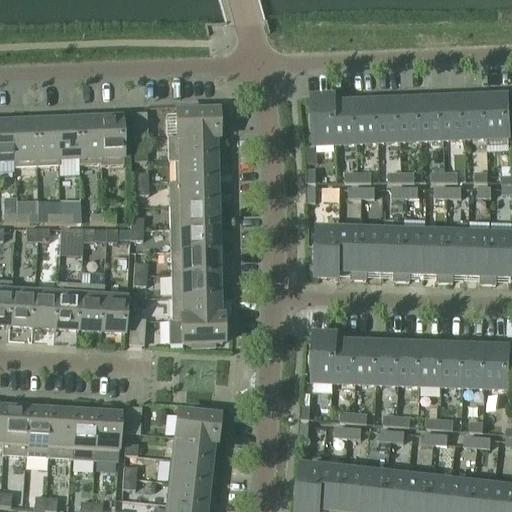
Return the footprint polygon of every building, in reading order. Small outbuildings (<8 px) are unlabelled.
[(314,150),(334,149),(333,103),(312,104),(313,117),(312,117),(312,120),(310,120),(308,120),(309,135),(310,135),(310,134),(313,134),(313,137),(314,137),(314,150)] [(356,148),(354,110),(334,110),(334,103),(333,103),(334,149),(356,148)] [(484,104),(485,143),(508,142),(507,103),(484,104)] [(464,144),(485,143),(484,104),(462,105),(464,144)] [(442,145),(464,144),(462,105),(441,106),(442,145)] [(421,146),(442,145),(441,106),(419,107),(421,146)] [(399,146),(421,146),(419,107),(398,108),(399,146)] [(378,147),(399,146),(398,108),(376,109),(378,147)] [(356,148),(378,147),(376,109),(354,110),(356,148)] [(166,142),(216,141),(215,117),(203,117),(203,114),(207,114),(207,113),(185,114),(185,115),(188,115),(188,117),(175,118),(176,141),(166,141),(166,142)] [(132,143),(145,142),(144,118),(131,119),(132,143)] [(98,124),(100,171),(122,170),(120,123),(98,124)] [(99,171),(100,171),(98,124),(76,125),(78,169),(99,168),(99,171)] [(77,169),(78,169),(76,125),(55,126),(56,170),(57,170),(57,164),(77,163),(77,169)] [(35,171),(56,170),(55,126),(33,127),(35,171)] [(13,172),(35,171),(33,127),(11,128),(13,172)] [(13,172),(11,128),(0,128),(0,166),(12,166),(13,172)] [(167,165),(214,164),(214,163),(213,163),(212,142),(216,142),(216,141),(166,142),(167,165)] [(133,166),(146,165),(145,154),(133,155),(133,166)] [(167,188),(215,186),(213,186),(213,164),(214,164),(167,165),(167,166),(176,165),(177,186),(167,187),(167,188)] [(306,174),(305,174),(305,188),(306,188),(315,188),(315,174),(306,174)] [(502,181),(501,182),(501,188),(501,191),(511,190),(511,181),(511,174),(501,174),(502,181)] [(134,189),(147,188),(146,177),(133,178),(134,189)] [(344,187),(358,187),(357,178),(344,178),(344,187)] [(357,178),(358,187),(371,187),(371,178),(357,178)] [(401,187),(400,178),(387,178),(387,187),(401,187)] [(400,178),(401,187),(414,187),(414,178),(400,178)] [(430,187),(444,187),(444,178),(430,178),(430,187)] [(444,178),(444,187),(457,187),(457,178),(444,178)] [(474,187),(487,187),(487,178),(474,178),(474,187)] [(168,210),(218,209),(214,209),(213,187),(215,187),(215,186),(167,188),(168,210)] [(147,188),(134,189),(134,200),(147,199),(147,188)] [(511,199),(511,190),(501,191),(502,200),(511,199)] [(306,194),(306,193),(305,193),(305,208),(306,208),(306,207),(315,207),(315,194),(306,194)] [(448,194),(447,203),(461,203),(460,193),(448,194)] [(491,203),(490,193),(477,193),(477,203),(491,203)] [(348,203),(361,203),(361,194),(348,194),(348,203)] [(361,194),(361,203),(374,203),(374,194),(361,194)] [(391,203),(404,203),(404,194),(391,194),(391,203)] [(404,194),(404,203),(417,203),(417,194),(404,194)] [(434,203),(447,203),(448,194),(434,194),(434,203)] [(168,233),(219,232),(218,209),(168,210),(168,233)] [(15,227),(15,218),(2,217),(2,227),(15,227)] [(15,218),(15,227),(28,227),(28,218),(15,218)] [(58,227),(58,218),(46,218),(45,227),(58,227)] [(58,218),(58,227),(71,228),(71,218),(58,218)] [(102,228),(102,218),(89,218),(89,228),(102,228)] [(102,218),(102,228),(115,228),(115,218),(102,218)] [(169,256),(219,255),(219,232),(168,233),(169,256)] [(36,246),(36,233),(25,233),(25,246),(36,246)] [(36,233),(36,246),(47,246),(47,233),(36,233)] [(141,245),(142,233),(129,233),(128,245),(141,245)] [(82,247),(82,234),(71,234),(70,246),(82,247)] [(82,234),(82,247),(93,247),(93,234),(82,234)] [(105,234),(105,247),(116,247),(116,234),(105,234)] [(336,282),(338,235),(318,235),(317,247),(317,251),(314,251),(314,250),(312,250),(312,265),(316,265),(316,268),(317,268),(316,281),(336,282)] [(358,285),(360,236),(338,235),(336,282),(338,282),(338,275),(351,275),(350,284),(358,285)] [(380,276),(381,237),(360,236),(358,285),(365,285),(366,276),(380,276)] [(401,286),(403,238),(381,237),(380,276),(394,277),(394,286),(401,286)] [(423,278),(424,239),(403,238),(401,286),(409,286),(409,277),(423,278)] [(444,288),(446,239),(424,239),(423,278),(437,278),(437,287),(444,288)] [(466,279),(468,240),(446,239),(444,288),(452,288),(452,278),(466,279)] [(488,289),(489,241),(468,240),(466,279),(480,279),(480,289),(488,289)] [(489,241),(488,289),(495,289),(495,280),(511,281),(511,242),(489,241)] [(169,279),(217,278),(217,277),(215,277),(215,256),(219,255),(169,256),(169,279)] [(132,279),(145,279),(146,268),(133,267),(132,279)] [(170,302),(218,300),(216,300),(215,278),(217,278),(169,279),(170,302)] [(145,291),(145,279),(132,279),(132,290),(145,291)] [(53,334),(56,287),(55,287),(55,296),(33,295),(31,333),(31,331),(53,333),(53,334)] [(76,336),(79,288),(56,287),(53,334),(54,335),(54,333),(76,334),(75,336),(76,336)] [(99,337),(102,290),(79,288),(76,336),(77,336),(77,334),(98,335),(98,337),(99,337)] [(102,290),(99,337),(100,337),(100,335),(122,337),(122,339),(123,339),(125,301),(102,299),(103,290),(102,290)] [(8,332),(10,294),(0,293),(0,329),(7,330),(7,332),(8,332)] [(31,333),(33,295),(10,294),(8,332),(9,330),(30,331),(30,333),(31,333)] [(170,324),(220,323),(220,322),(216,322),(216,301),(218,301),(218,300),(170,302),(170,324)] [(143,314),(144,302),(131,302),(130,313),(143,314)] [(220,323),(170,324),(170,325),(180,325),(181,348),(194,348),(194,350),(190,350),(190,352),(213,351),(213,350),(209,350),(209,347),(221,347),(220,323)] [(141,349),(143,325),(130,324),(128,348),(141,349)] [(333,388),(334,342),(314,341),(314,354),(313,354),(313,357),(310,357),(310,356),(309,356),(308,371),(310,371),(313,371),(312,374),(313,374),(312,387),(333,388)] [(354,388),(356,350),(335,349),(335,342),(334,342),(333,388),(354,388)] [(376,389),(377,350),(356,350),(354,388),(376,389)] [(398,390),(399,351),(377,350),(376,389),(398,390)] [(419,391),(420,352),(399,351),(398,390),(419,391)] [(441,391),(442,353),(420,352),(419,391),(441,391)] [(462,392),(464,353),(442,353),(441,391),(462,392)] [(484,393),(485,354),(464,353),(462,392),(484,393)] [(485,354),(484,393),(507,394),(508,355),(485,354)] [(300,410),(299,418),(299,424),(309,425),(309,411),(301,411),(301,410),(300,410)] [(24,461),(27,413),(26,413),(26,415),(5,414),(5,412),(4,412),(1,460),(24,461)] [(47,463),(50,415),(49,415),(49,416),(28,415),(28,413),(27,413),(24,461),(47,463)] [(124,437),(137,438),(139,413),(126,413),(124,437)] [(70,464),(73,416),(72,416),(72,418),(50,417),(50,415),(47,463),(70,464)] [(174,442),(214,446),(217,422),(205,421),(205,418),(209,419),(209,417),(186,415),(186,416),(190,417),(190,419),(176,418),(174,442)] [(93,455),(95,417),(95,419),(73,418),(73,416),(70,464),(71,464),(71,454),(93,455)] [(95,417),(93,455),(117,457),(119,419),(118,419),(118,421),(96,419),(96,417),(95,417)] [(353,428),(353,418),(340,417),(339,427),(353,428)] [(353,418),(353,428),(366,429),(367,419),(353,418)] [(396,431),(396,421),(383,420),(383,430),(396,431)] [(396,421),(396,431),(409,432),(410,422),(396,421)] [(439,434),(440,425),(426,424),(426,433),(439,434)] [(440,425),(439,434),(452,435),(453,426),(440,425)] [(482,437),(483,428),(469,427),(469,436),(482,437)] [(307,444),(308,431),(299,430),(298,430),(297,444),(298,444),(298,443),(307,444)] [(347,443),(348,434),(334,433),(334,442),(347,443)] [(348,434),(347,443),(360,444),(361,435),(348,434)] [(390,446),(391,437),(377,436),(377,445),(390,446)] [(391,437),(390,446),(403,447),(404,438),(391,437)] [(433,449),(434,440),(420,439),(420,448),(433,449)] [(434,440),(433,449),(446,450),(447,441),(434,440)] [(214,447),(214,446),(174,442),(171,464),(209,469),(209,468),(208,468),(210,447),(214,447)] [(476,452),(477,443),(463,442),(463,451),(476,452)] [(477,443),(476,452),(489,453),(490,444),(477,443)] [(123,459),(136,460),(136,449),(124,448),(123,459)] [(209,469),(171,464),(169,487),(207,491),(207,490),(205,490),(208,469),(209,469)] [(122,482),(134,483),(135,472),(122,471),(122,482)] [(317,511),(322,474),(301,472),(300,484),(299,488),(297,487),(295,486),(293,501),(295,501),(298,501),(297,504),(298,504),(297,511),(317,511)] [(339,511),(343,476),(322,474),(317,511),(339,511)] [(360,511),(365,479),(343,476),(339,511),(360,511)] [(382,511),(386,481),(365,479),(360,511),(382,511)] [(404,511),(408,483),(386,481),(382,511),(404,511)] [(134,494),(134,483),(122,482),(121,493),(134,494)] [(426,511),(429,486),(408,483),(404,511),(426,511)] [(447,511),(450,488),(429,486),(426,511),(447,511)] [(207,492),(207,491),(169,487),(166,510),(187,511),(202,511),(205,492),(207,492)] [(469,511),(472,490),(450,488),(447,511),(469,511)] [(491,511),(493,493),(472,490),(469,511),(491,511)] [(511,511),(511,494),(493,493),(491,511),(511,511)] [(0,497),(0,509),(9,511),(10,498),(0,497)] [(43,511),(45,502),(34,501),(32,511),(43,511)] [(45,502),(43,511),(54,511),(56,503),(45,502)]
